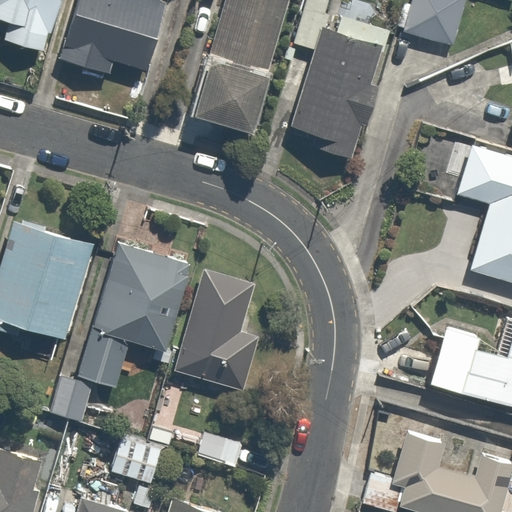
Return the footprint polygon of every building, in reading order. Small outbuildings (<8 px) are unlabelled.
[(0,0),(0,13),(2,14),(0,19),(0,34),(35,45),(48,0),(0,0)] [(67,0),(51,51),(105,69),(109,57),(139,67),(160,1),(155,0),(67,0)] [(242,119),(276,0),(214,0),(185,102),(242,119)] [(455,0),(407,0),(399,25),(443,39),(455,0)] [(305,141),(341,152),(375,40),(314,22),(283,122),(308,129),(305,141)] [(511,98),(508,97),(500,127),(511,130),(511,98)] [(460,267),(511,281),(511,152),(465,140),(451,191),(479,198),(460,267)] [(90,233),(10,206),(0,236),(0,313),(57,332),(90,233)] [(126,337),(158,346),(185,255),(111,233),(72,367),(113,380),(126,337)] [(236,324),(249,282),(195,266),(166,365),(239,386),(255,329),(236,324)] [(511,402),(511,314),(503,312),(494,347),(431,331),(419,379),(511,402)] [(89,379),(59,371),(51,400),(81,409),(89,379)] [(357,474),(349,503),(380,511),(389,511),(394,499),(439,511),(489,511),(507,452),(479,444),(469,477),(433,467),(443,433),(402,421),(384,482),(357,474)] [(238,438),(198,425),(190,449),(231,461),(238,438)] [(161,444),(114,430),(102,470),(149,484),(161,444)] [(0,511),(20,511),(33,458),(0,449),(0,511)] [(214,511),(217,505),(166,490),(159,511),(214,511)] [(116,511),(119,504),(61,491),(55,511),(116,511)]
